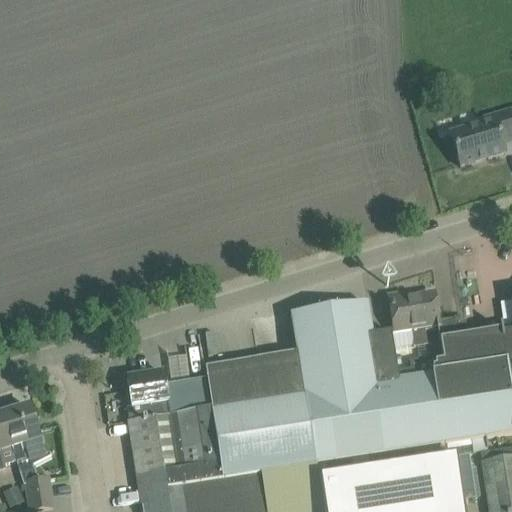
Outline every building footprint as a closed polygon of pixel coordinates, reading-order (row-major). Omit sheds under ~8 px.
[(511,112),(480,122),(482,128),(450,138),(460,170),(505,156),(502,147),(511,144),(511,112)] [(394,335),(391,336),(393,352),(413,349),(413,350),(439,346),(441,346),(440,344),(433,296),(389,303),(394,335)] [(393,352),(391,336),(391,335),(372,338),(367,307),(290,318),(296,358),(208,371),(210,381),(207,382),(222,482),(315,467),(485,441),(487,454),(511,449),(511,335),(466,343),(471,371),(443,375),(441,360),(434,361),(436,376),(412,380),(411,371),(397,374),(393,352)] [(493,332),(492,323),(448,327),(448,336),(493,332)] [(466,341),(440,344),(441,346),(439,346),(441,360),(443,375),(471,371),(466,343),(466,341)] [(169,417),(129,424),(128,424),(141,511),(322,511),(317,481),(315,467),(222,482),(207,382),(203,357),(188,359),(191,384),(165,388),(167,405),(169,417)] [(409,363),(411,371),(412,380),(436,376),(434,361),(434,360),(409,363)] [(127,411),(129,424),(169,417),(167,405),(165,388),(163,376),(127,381),(131,410),(127,411)] [(24,410),(1,417),(16,464),(23,488),(25,487),(25,486),(28,485),(37,483),(32,468),(31,463),(44,459),(44,458),(42,454),(28,409),(24,410)] [(0,473),(5,472),(4,469),(16,464),(1,417),(0,417),(0,473)] [(490,511),(511,511),(511,449),(487,454),(481,454),(490,511)] [(468,458),(456,460),(463,502),(474,500),(468,458)] [(322,480),(317,481),(322,511),(463,511),(462,502),(456,460),(455,459),(430,463),(419,465),(384,470),(322,480)] [(28,485),(25,486),(25,487),(29,511),(45,511),(52,511),(47,481),(37,483),(28,485)]
